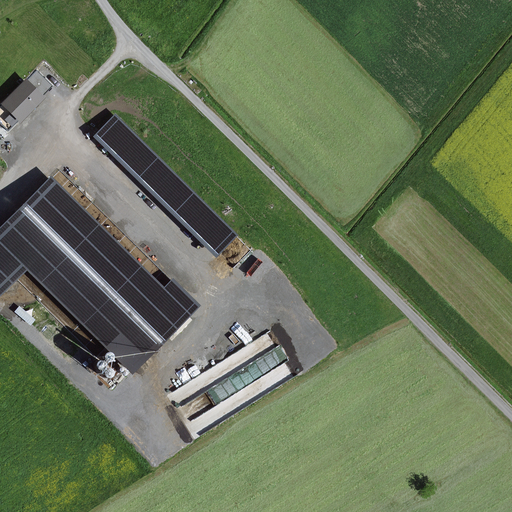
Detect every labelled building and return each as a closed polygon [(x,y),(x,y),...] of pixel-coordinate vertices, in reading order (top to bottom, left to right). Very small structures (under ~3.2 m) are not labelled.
[(19,124),(57,86),(38,68),(0,105),(0,122),(9,131),(17,123),(19,124)] [(115,115),(94,135),(129,172),(133,168),(141,176),(151,166),(150,165),(156,158),(115,115)] [(50,180),(0,228),(0,298),(23,277),(48,303),(68,283),(64,280),(74,270),(75,271),(86,261),(80,255),(90,245),(91,245),(103,233),(50,180)] [(131,375),(202,309),(173,278),(162,289),(143,269),(112,298),(153,341),(148,345),(146,343),(138,350),(142,353),(126,369),(131,375)] [(276,331),(168,387),(190,429),(203,422),(198,413),(249,386),(255,396),(299,373),(276,331)]
